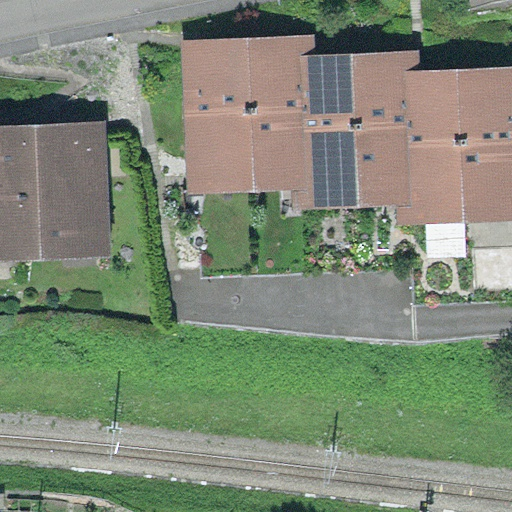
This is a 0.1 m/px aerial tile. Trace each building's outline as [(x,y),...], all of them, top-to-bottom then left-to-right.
[(300,50),(249,51),(251,167),(303,166),(301,69),(300,50)] [(249,51),(195,53),(198,168),(251,167),(249,51)] [(405,83),(405,67),(356,68),(358,184),(407,182),(405,83)] [(356,68),(301,69),(303,166),(303,185),(358,184),(356,68)] [(511,101),(511,80),(458,81),(461,199),(511,197),(511,101)] [(405,83),(407,182),(408,200),(461,199),(458,81),(405,83)] [(23,125),(0,125),(0,244),(95,240),(91,134),(23,137),(23,125)] [(251,167),(198,168),(200,272),(306,269),(409,267),(408,200),(407,182),(358,184),(303,185),(303,166),(251,167)] [(511,197),(461,199),(408,200),(409,267),(410,304),(511,301),(511,197)]
